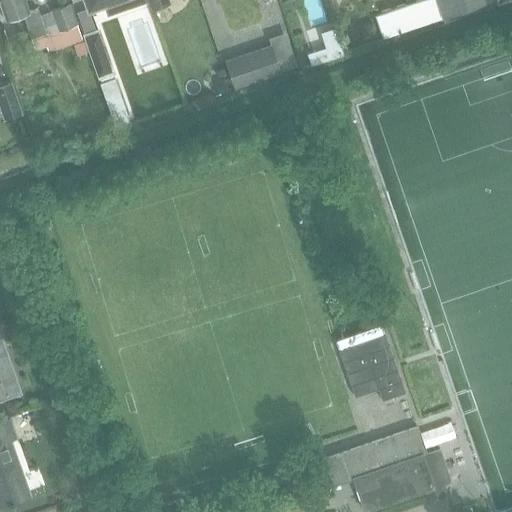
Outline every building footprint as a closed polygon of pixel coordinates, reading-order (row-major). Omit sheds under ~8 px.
[(28,11),(23,0),(0,0),(0,9),(4,21),(22,14),(34,49),(45,46),(47,51),(81,39),(69,4),(39,14),(37,8),(28,11)] [(107,17),(147,3),(145,0),(84,0),(87,9),(103,4),(107,17)] [(147,0),(151,10),(170,4),(168,0),(147,0)] [(424,0),(418,2),(425,24),(493,0),(424,0)] [(384,39),(425,24),(418,2),(376,17),(384,39)] [(270,4),(260,8),(270,32),(280,27),(270,4)] [(83,35),(98,79),(100,79),(112,75),(115,74),(100,30),(83,35)] [(326,49),(308,55),(312,67),(330,61),(344,57),(344,56),(336,30),(322,34),(326,49)] [(282,73),(272,44),(225,60),(234,89),(282,73)] [(297,72),(309,68),(302,44),(290,48),(297,72)] [(128,116),(116,80),(99,86),(115,134),(130,129),(126,117),(128,116)] [(224,81),(214,84),(217,94),(227,90),(224,81)] [(10,84),(0,87),(0,108),(4,120),(21,114),(10,84)] [(0,399),(18,394),(0,341),(0,399)] [(380,415),(403,409),(386,347),(337,361),(350,410),(377,403),(380,415)] [(0,506),(16,501),(29,497),(10,440),(16,438),(9,421),(0,423),(0,506)] [(427,456),(420,437),(418,429),(319,461),(328,488),(354,479),(365,511),(433,488),(423,457),(427,456)]
